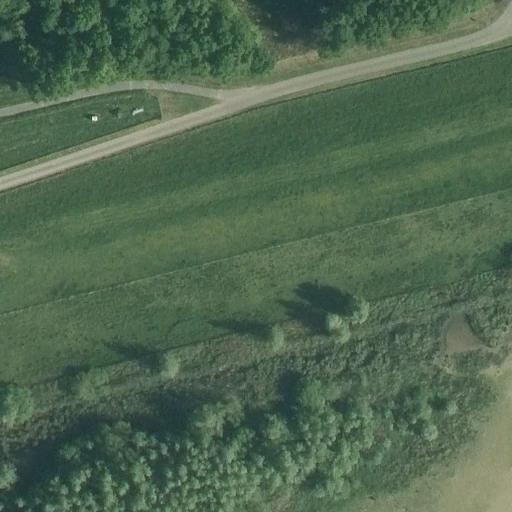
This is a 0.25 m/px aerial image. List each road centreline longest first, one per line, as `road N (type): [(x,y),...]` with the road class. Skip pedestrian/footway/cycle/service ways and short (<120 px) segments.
road 1 (residential): [(0,183),(254,97)]
road 2 (unclassified): [(254,97),(511,24)]
road 3 (unknown): [(0,39),(128,0)]
